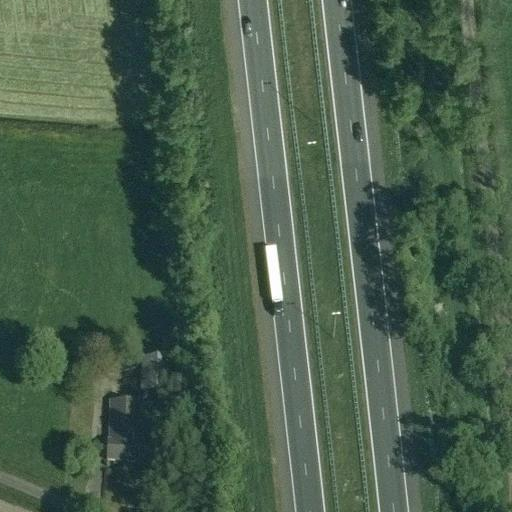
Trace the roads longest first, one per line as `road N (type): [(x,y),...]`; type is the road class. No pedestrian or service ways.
road 1 (motorway): [(398,511),(339,0)]
road 2 (motorway): [(247,0),(304,511)]
road 3 (unclassified): [(511,495),(459,0)]
